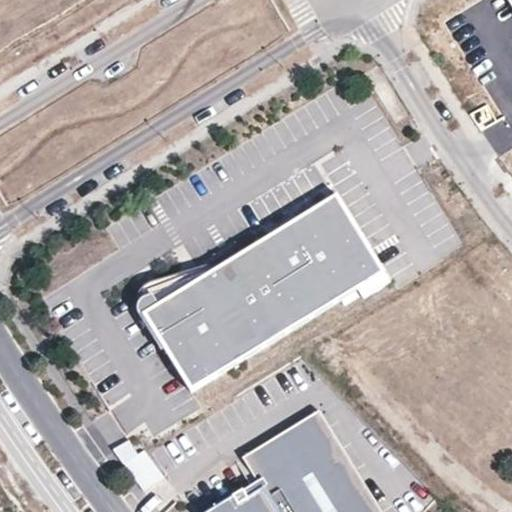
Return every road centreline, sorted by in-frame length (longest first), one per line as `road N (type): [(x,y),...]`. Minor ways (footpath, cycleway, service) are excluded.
road 1 (residential): [(0,226),(363,2)]
road 2 (residential): [(363,2),(462,161),(511,222)]
road 3 (residential): [(203,0),(0,125)]
road 4 (residential): [(116,511),(0,341)]
